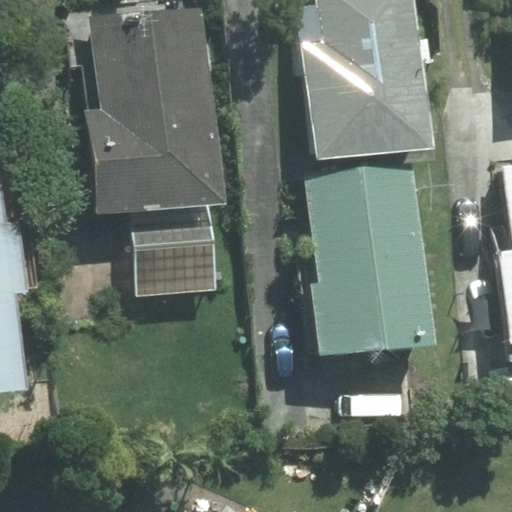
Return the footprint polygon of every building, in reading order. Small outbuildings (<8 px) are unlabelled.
[(408,163),(396,0),(299,0),(301,12),(276,14),(287,171),(408,163)] [(511,107),(511,0),(493,0),(497,109),(511,107)] [(55,122),(62,228),(109,225),(115,306),(198,300),(179,16),(70,23),(77,121),(55,122)] [(511,170),(484,172),(490,262),(476,263),(482,356),(511,354),(511,170)] [(409,359),(399,173),(287,180),(293,294),(285,295),(289,366),(409,359)]
